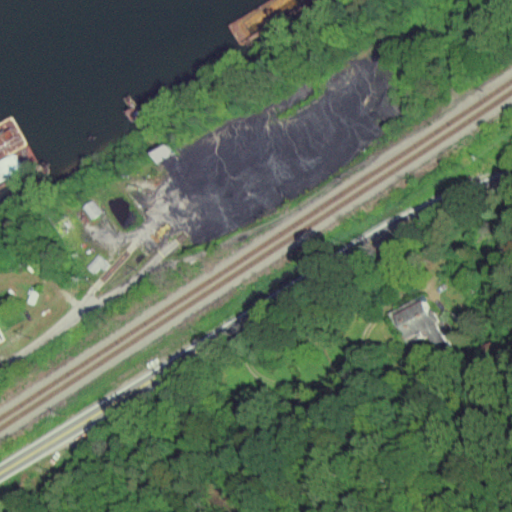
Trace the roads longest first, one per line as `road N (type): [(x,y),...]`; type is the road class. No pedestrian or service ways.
road 1 (secondary): [(511,172),(453,192),(358,247),(0,471)]
road 2 (residential): [(0,372),(108,299)]
